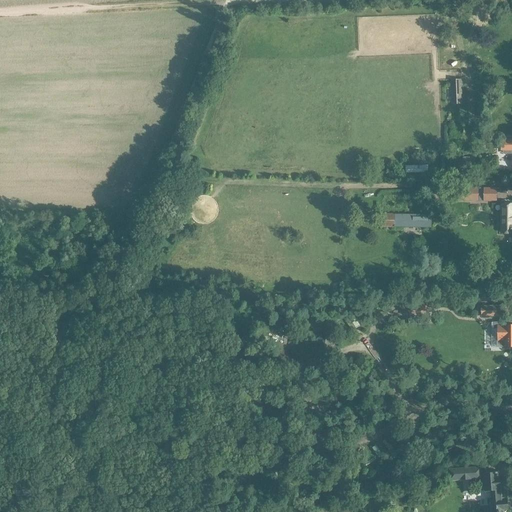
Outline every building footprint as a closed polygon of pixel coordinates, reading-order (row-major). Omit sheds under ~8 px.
[(450,80),(451,104),(462,103),(461,79),(450,80)] [(474,170),(474,157),(462,157),(462,161),(458,161),(458,170),(474,170)] [(457,187),(457,200),(478,200),(478,188),(457,187)] [(483,188),(483,200),(497,200),(497,188),(483,188)] [(511,203),(502,203),(501,233),(511,232),(511,203)] [(383,214),(383,226),(387,226),(431,227),(431,215),(422,215),(418,214),(407,214),(403,214),(394,214),(383,214)] [(487,307),(487,315),(502,315),(502,317),(508,316),(508,306),(487,307)] [(511,322),(494,322),(494,328),(498,328),(498,344),(505,344),(505,347),(511,347),(511,325),(511,322)] [(481,477),(480,468),(450,470),(450,479),(461,478),(461,479),(470,478),(481,477)] [(508,509),(505,477),(498,478),(497,471),(495,472),(483,473),(485,490),(493,490),(494,500),(489,500),(490,511),(503,511),(503,509),(508,509)]
